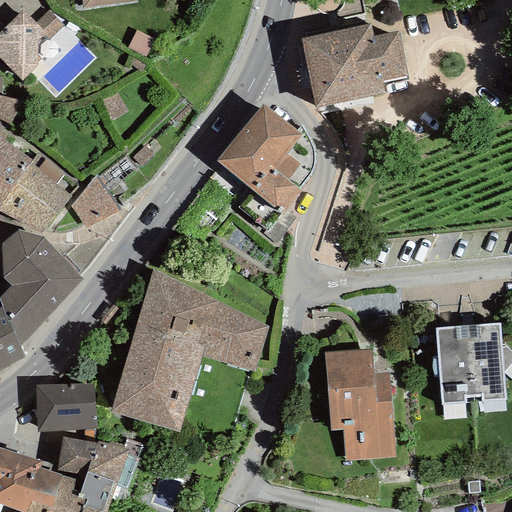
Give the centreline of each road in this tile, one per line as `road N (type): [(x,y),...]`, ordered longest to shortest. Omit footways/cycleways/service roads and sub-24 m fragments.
road 1 (tertiary): [(0,396),(57,348),(255,76)]
road 2 (residential): [(296,285),(324,150),(308,121),(255,76)]
road 3 (residential): [(296,285),(511,265)]
road 4 (residential): [(234,487),(276,395),(296,285)]
